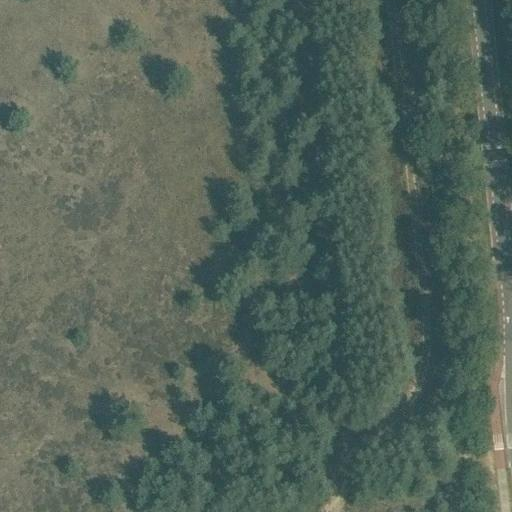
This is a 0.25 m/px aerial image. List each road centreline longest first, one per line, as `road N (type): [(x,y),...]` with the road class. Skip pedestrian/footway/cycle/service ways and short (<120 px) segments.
road 1 (track): [(396,0),(427,349),(400,413),(354,449),(339,473),(330,511)]
road 2 (secondary): [(508,302),(478,0)]
road 3 (secondary): [(508,302),(511,444)]
